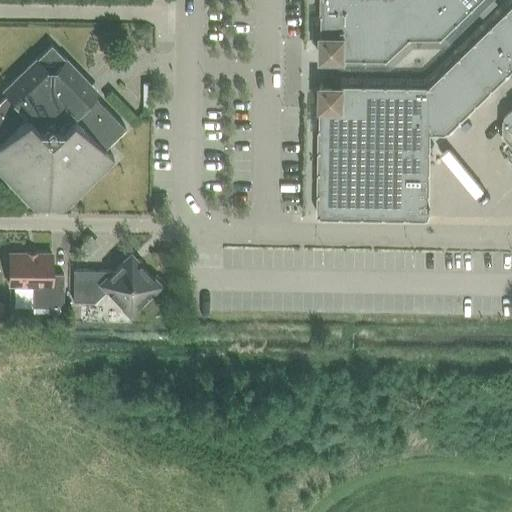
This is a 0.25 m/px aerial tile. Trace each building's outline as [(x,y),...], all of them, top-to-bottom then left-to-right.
[(343,15),(343,0),(320,0),(320,36),(342,59),(364,60),(365,15),(343,15)] [(343,0),(343,15),(365,15),(364,60),(387,60),(410,39),(441,39),(444,36),(409,0),(343,0)] [(472,8),(464,0),(409,0),(444,36),(472,8)] [(464,0),(472,8),(480,0),(464,0)] [(503,135),(511,143),(511,3),(505,11),(511,17),(511,108),(503,117),(503,135)] [(511,17),(505,11),(482,33),(511,64),(511,17)] [(343,33),(316,33),(316,60),(343,60),(343,33)] [(511,64),(482,33),(459,56),(491,89),(511,68),(511,64)] [(86,81),(50,44),(2,91),(6,95),(0,100),(0,172),(32,205),(64,206),(113,158),(103,149),(125,128),(83,85),(86,81)] [(459,56),(428,86),(428,132),(429,132),(447,132),(491,89),(459,56)] [(343,82),(316,82),(316,110),(343,110),(343,82)] [(428,132),(428,86),(342,84),(319,106),(317,217),(320,217),(320,216),(428,218),(429,132),(428,132)] [(94,259),(109,243),(99,233),(84,250),(94,259)] [(63,311),(63,274),(51,274),(51,253),(9,253),(9,285),(33,285),(33,311),(63,311)] [(114,271),(73,270),(73,301),(94,302),(107,289),(129,312),(158,284),(130,255),(114,271)]
